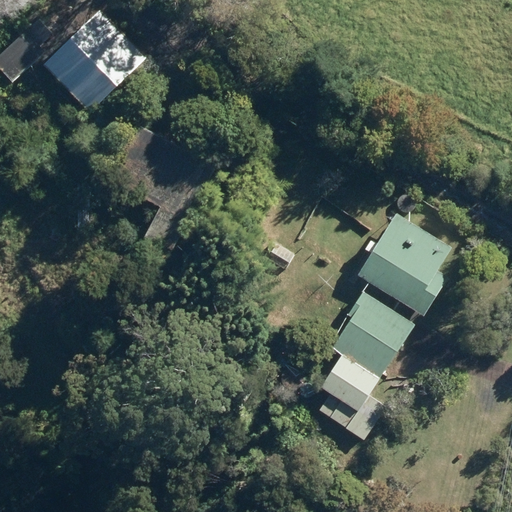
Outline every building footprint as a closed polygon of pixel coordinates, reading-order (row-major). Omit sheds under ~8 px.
[(44,63),(90,111),(145,58),(99,9),(44,63)] [(0,45),(0,65),(12,79),(44,50),(22,26),(0,45)] [(217,164),(136,121),(107,176),(160,204),(144,235),(171,249),(217,164)] [(437,269),(452,247),(397,211),(357,272),(424,316),(449,277),(437,269)] [(294,253),(272,241),(264,256),(286,269),(294,253)] [(351,317),(332,347),(380,378),(415,324),(363,290),(348,314),(351,317)]
